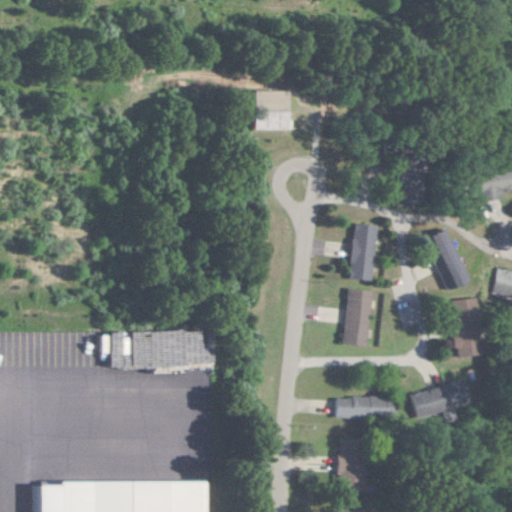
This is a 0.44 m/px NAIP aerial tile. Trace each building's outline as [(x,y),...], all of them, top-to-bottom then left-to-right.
[(281,129),(280,90),(246,91),(247,129),(281,129)] [(499,199),(498,190),(511,189),(510,170),(463,175),(465,198),(478,196),(479,201),(499,199)] [(370,226),(347,224),(342,278),(364,280),(370,226)] [(420,236),(441,289),(461,281),(440,228),(420,236)] [(488,293),(511,297),(511,271),(493,268),(488,293)] [(337,343),(360,344),(363,291),(340,290),(337,343)] [(447,299),(448,324),(470,323),(468,298),(447,299)] [(448,334),(448,356),(470,356),(471,333),(462,333),(462,334),(448,334)] [(408,414),(454,405),(451,391),(445,392),(443,385),(404,393),(408,414)] [(329,416),(383,417),(384,398),(329,397),(329,416)] [(331,454),(330,489),(356,490),(357,455),(331,454)] [(192,511),(195,511),(194,485),(143,486),(123,495),(123,496),(125,501),(119,501),(118,483),(30,484),(29,511),(192,511)]
